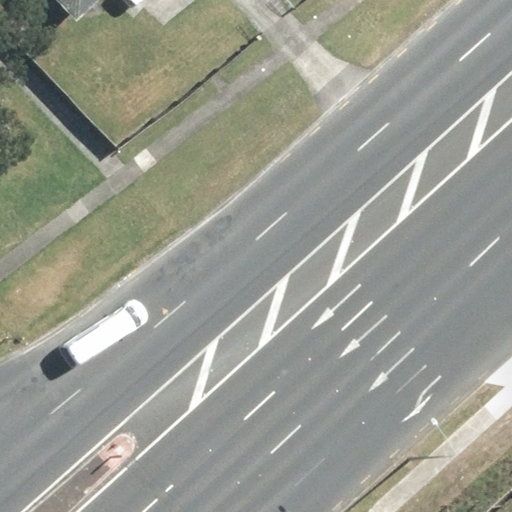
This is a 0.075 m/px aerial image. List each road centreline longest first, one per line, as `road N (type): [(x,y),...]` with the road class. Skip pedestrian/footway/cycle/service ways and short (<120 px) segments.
road 1 (primary): [(215,366),(511,97)]
road 2 (primary): [(215,366),(151,498)]
road 3 (primary): [(86,427),(215,366)]
